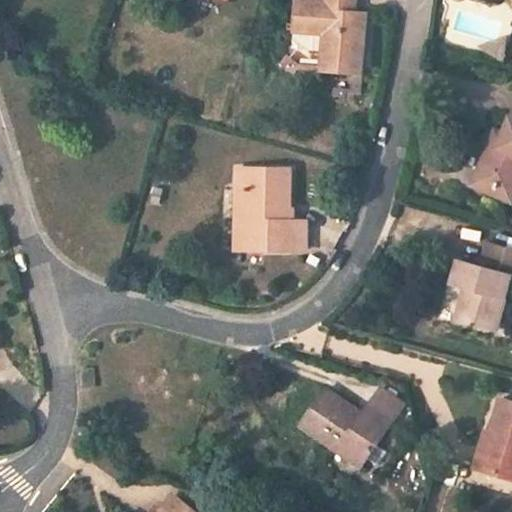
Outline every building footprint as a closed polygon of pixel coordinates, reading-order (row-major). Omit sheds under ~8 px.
[(356,14),(357,0),(330,0),(330,3),(300,1),(298,31),(328,33),(325,71),(364,74),(369,15),(356,14)] [(511,122),(506,137),(501,149),(491,145),(474,185),(494,193),(497,185),(511,190),(511,122)] [(496,134),(491,145),(501,149),(506,137),(496,134)] [(290,222),(292,169),(247,166),(246,181),(239,181),(237,218),(243,231),(243,240),(260,241),(260,249),(299,251),(300,223),(290,222)] [(511,201),(511,190),(497,185),(494,193),(511,201)] [(236,249),(260,249),(260,241),(243,240),(243,231),(237,218),(236,249)] [(498,331),(511,278),(511,275),(460,260),(454,286),(466,289),(457,320),(498,331)] [(370,469),(392,432),(368,417),(328,392),(306,428),(370,469)] [(511,483),(511,403),(490,398),(482,433),(486,435),(476,473),(511,483)] [(377,403),(368,417),(392,432),(401,418),(377,403)] [(465,470),(476,473),(486,435),(482,433),(475,431),(465,470)] [(165,511),(155,511),(154,511),(153,511),(189,511),(174,501),(165,511)]
